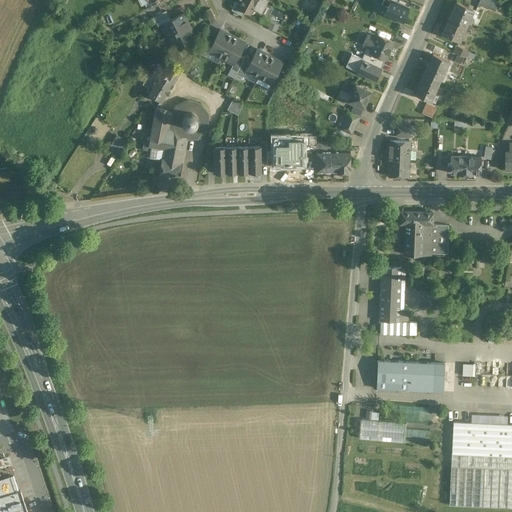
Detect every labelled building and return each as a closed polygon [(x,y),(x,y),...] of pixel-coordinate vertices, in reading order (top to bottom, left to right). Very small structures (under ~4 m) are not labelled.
[(157,0),(153,0),(149,2),(145,4),(148,10),(160,4),(157,0)] [(242,0),(239,7),(250,13),(254,6),(257,0),(242,0)] [(398,3),(392,0),(384,0),(382,4),(388,7),(387,9),(385,8),(384,11),(386,12),(385,14),(402,21),(408,7),(407,7),(398,3)] [(498,2),(493,0),(479,0),(478,3),(494,10),(498,2)] [(473,9),(457,2),(450,17),(467,25),(473,9)] [(216,20),(210,8),(205,10),(210,22),(216,20)] [(166,10),(155,16),(158,22),(169,17),(166,10)] [(183,13),(161,23),(168,36),(189,26),(183,13)] [(467,25),(450,17),(443,32),(460,40),(467,25)] [(189,26),(168,36),(174,49),(195,38),(189,26)] [(232,36),(220,29),(209,51),(221,57),(232,36)] [(393,42),(378,35),(377,38),(368,34),(363,45),(372,49),(371,52),(385,58),(393,42)] [(245,42),(232,36),(221,57),(233,63),(234,64),(238,55),(245,42)] [(469,51),(456,46),(453,52),(460,55),(466,57),(469,51)] [(251,61),(246,70),(246,71),(258,77),(270,56),(257,49),(251,61)] [(449,61),(433,54),(425,72),(440,79),(441,79),(449,61)] [(238,55),(234,64),(233,63),(227,74),(234,78),(237,72),(245,58),(238,55)] [(282,62),(270,56),(258,77),(270,83),(271,83),(276,74),(282,62)] [(245,58),(237,72),(244,76),(246,71),(246,70),(251,61),(245,58)] [(379,64),(368,59),(362,71),(374,76),(379,64)] [(179,75),(164,65),(159,73),(175,82),(179,75)] [(440,79),(425,72),(414,94),(430,101),(430,100),(435,103),(438,96),(433,93),(440,79)] [(175,82),(159,73),(147,92),(162,102),(175,82)] [(276,74),(271,83),(270,83),(268,88),(274,92),(282,78),(276,74)] [(371,91),(356,84),(351,94),(344,91),(342,97),(364,107),(371,91)] [(314,91),(322,95),(325,88),(317,85),(314,91)] [(227,109),(236,115),(243,105),(234,99),(227,109)] [(164,148),(185,152),(188,139),(200,137),(208,126),(207,109),(202,103),(188,100),(176,105),(163,103),(159,107),(156,107),(149,146),(164,148)] [(285,108),(296,115),(300,108),(289,101),(285,108)] [(437,107),(426,103),(421,113),(432,118),(437,107)] [(351,106),(349,112),(360,117),(363,111),(351,106)] [(341,130),(352,135),(360,117),(349,112),(341,130)] [(411,124),(398,123),(397,136),(410,137),(411,124)] [(127,141),(116,135),(108,149),(118,155),(127,141)] [(309,138),(285,139),(285,153),(286,153),(286,171),(302,171),(302,170),(302,159),(302,153),(310,153),(309,138)] [(410,141),(390,140),(389,175),(408,176),(409,151),(410,141)] [(422,141),(410,141),(409,151),(421,151),(422,141)] [(261,155),(261,145),(260,145),(249,146),(249,173),(261,172),(261,155)] [(214,146),(214,156),(214,173),(226,173),(226,146),(214,146)] [(237,146),(226,146),(226,173),(238,173),(237,146)] [(249,146),(237,146),(238,173),(249,173),(249,146)] [(493,147),(486,146),(484,158),(491,159),(493,147)] [(185,152),(164,148),(158,176),(179,181),(185,152)] [(350,168),(350,149),(316,149),(316,159),(316,170),(316,171),(347,171),(350,168)] [(466,157),(451,156),(451,173),(457,173),(456,174),(465,174),(466,157)] [(480,157),(466,157),(465,174),(474,174),(474,173),(480,173),(481,157),(480,157)] [(316,159),(302,159),(302,170),(316,170),(316,159)] [(281,172),(281,160),(269,160),(269,172),(281,172)] [(433,212),(400,211),(400,222),(406,222),(406,254),(431,255),(432,253),(448,254),(448,224),(436,224),(436,226),(432,226),(433,212)] [(401,267),(382,266),(380,320),(408,321),(408,309),(399,309),(401,267)] [(408,321),(380,320),(380,333),(417,335),(417,322),(407,322),(408,321)] [(445,363),(378,360),(376,388),(443,391),(445,363)] [(473,364),(463,363),(462,375),(473,376),(473,364)] [(437,405),(381,400),(379,419),(435,424),(437,405)] [(406,422),(398,422),(360,418),(359,438),(405,442),(406,422)] [(511,424),(453,421),(449,505),(511,507),(511,424)] [(435,450),(359,444),(357,462),(433,469),(435,450)] [(434,471),(372,465),(371,484),(432,490),(434,471)] [(13,475),(0,479),(0,511),(27,511),(20,489),(18,490),(13,475)]
